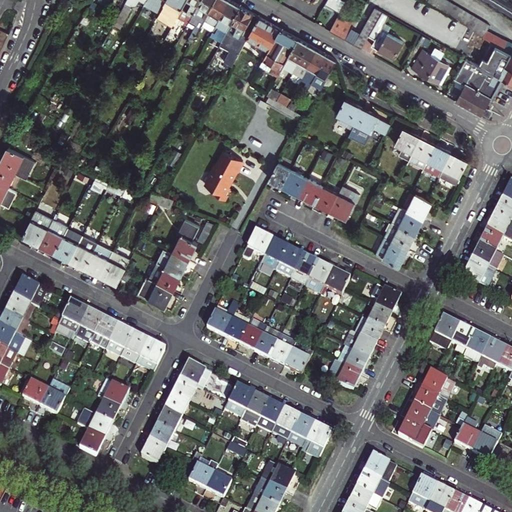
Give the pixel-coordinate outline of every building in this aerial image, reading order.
[(147,0),(127,0),(114,24),(122,29),(133,10),(132,7),(135,1),(144,7),(147,1),(147,0)] [(147,0),(147,1),(163,9),(167,0),(147,0)] [(187,0),(167,0),(163,9),(158,17),(168,23),(174,12),(180,15),(182,10),(187,0)] [(193,17),(202,0),(187,0),(182,10),(193,17)] [(216,0),(202,0),(193,17),(190,23),(197,27),(191,37),(195,39),(202,27),(216,0)] [(230,2),(227,0),(216,0),(202,27),(213,33),(216,27),(230,2)] [(328,0),(344,8),(348,0),(328,0)] [(452,1),(450,0),(444,0),(441,6),(447,10),(452,1)] [(457,4),(452,1),(447,10),(452,13),(457,4)] [(242,8),(230,2),(216,27),(213,33),(211,36),(223,43),(228,32),(242,8)] [(458,17),(463,7),(457,4),(452,13),(458,17)] [(371,35),(385,10),(377,6),(364,29),(356,43),(364,48),(371,35)] [(463,20),(469,11),(463,7),(458,17),(463,20)] [(260,18),(242,8),(228,32),(237,37),(224,61),(234,67),(248,40),(260,18)] [(378,38),(374,45),(397,57),(405,41),(390,32),(394,26),(387,22),(391,14),(385,10),(371,35),(378,38)] [(332,30),(347,38),(355,24),(360,16),(351,11),(348,16),(346,21),(339,17),(332,30)] [(474,14),(469,11),(463,20),(469,23),(474,14)] [(346,21),(348,16),(342,12),(339,17),(346,21)] [(473,28),(480,17),(474,14),(469,23),(468,25),(473,28)] [(479,31),(485,21),(480,17),(473,28),(479,31)] [(282,30),(260,18),(248,40),(269,52),(282,30)] [(486,35),(489,29),(492,24),(485,21),(479,31),(486,35)] [(0,29),(0,54),(10,34),(0,29)] [(485,37),(493,42),(511,51),(511,40),(489,29),(486,35),(485,37)] [(282,30),(269,52),(265,60),(275,66),(271,73),(278,77),(284,68),(299,40),(282,30)] [(293,73),(309,45),(299,40),(284,68),(293,73)] [(496,73),(511,81),(511,51),(493,42),(484,58),(475,53),(472,59),(496,73)] [(302,78),(318,51),(309,45),(293,73),(302,78)] [(425,48),(414,67),(440,82),(451,63),(425,48)] [(327,56),(318,51),(302,78),(311,83),(327,56)] [(338,61),(327,56),(311,83),(322,89),(338,61)] [(496,73),(472,59),(468,57),(457,77),(467,83),(457,101),(484,116),(490,104),(498,88),(490,83),(496,73)] [(305,118),(286,107),(277,101),(269,97),(266,102),(269,104),(302,123),(305,118)] [(355,124),(363,108),(346,100),(338,116),(355,124)] [(28,116),(13,107),(8,116),(23,125),(28,116)] [(381,118),(363,108),(355,124),(353,129),(359,133),(360,135),(366,138),(369,138),(371,133),(373,134),(375,129),(386,134),(391,124),(380,119),(381,118)] [(410,161),(422,138),(404,129),(396,145),(403,149),(400,155),(410,161)] [(436,145),(422,138),(410,161),(424,168),(436,145)] [(451,153),(436,145),(424,168),(439,176),(451,153)] [(10,148),(1,165),(18,174),(28,179),(37,162),(10,148)] [(241,160),(224,151),(216,165),(214,164),(210,171),(211,174),(206,184),(207,187),(216,192),(214,196),(223,201),(229,192),(229,189),(227,187),(226,187),(228,182),(231,183),(237,172),(235,172),(241,160)] [(457,185),(469,162),(451,153),(439,176),(457,185)] [(301,195),(309,179),(279,164),(270,179),(301,195)] [(0,167),(0,184),(10,190),(18,174),(1,165),(0,167)] [(401,178),(393,173),(390,180),(398,184),(401,178)] [(316,203),(324,187),(309,179),(301,195),(316,203)] [(131,200),(134,192),(110,182),(107,189),(131,200)] [(503,199),(511,203),(511,182),(503,199)] [(18,194),(10,190),(0,184),(0,203),(6,207),(10,209),(18,194)] [(344,185),(339,194),(331,210),(348,219),(361,194),(344,185)] [(144,186),(139,194),(143,195),(161,203),(164,196),(163,196),(164,195),(144,186)] [(331,210),(339,194),(324,187),(316,203),(331,210)] [(416,194),(408,211),(424,219),(432,202),(416,194)] [(161,203),(172,207),(175,200),(164,196),(161,203)] [(511,223),(511,221),(511,203),(503,199),(495,215),(511,223)] [(408,211),(400,207),(393,222),(416,234),(424,219),(408,211)] [(42,246),(55,219),(38,211),(25,237),(42,246)] [(511,223),(495,215),(488,229),(504,237),(511,223)] [(68,230),(70,226),(55,219),(42,246),(56,253),(68,230)] [(215,224),(208,221),(200,241),(206,244),(215,224)] [(393,222),(385,238),(409,250),(416,234),(393,222)] [(497,253),(504,237),(488,229),(480,245),(497,253)] [(68,230),(56,253),(72,261),(84,238),(68,230)] [(254,253),(264,258),(273,242),(255,234),(243,259),(249,262),(254,253)] [(84,238),(72,261),(87,268),(99,243),(85,235),(84,238)] [(175,252),(191,260),(199,243),(183,235),(175,252)] [(409,250),(385,238),(376,255),(400,267),(409,250)] [(273,242),(264,258),(261,265),(276,272),(288,250),(273,242)] [(99,243),(87,268),(102,276),(115,251),(99,243)] [(497,253),(480,245),(473,260),(489,268),(498,272),(505,257),(497,253)] [(115,250),(115,251),(102,276),(119,284),(133,259),(115,250)] [(303,257),(288,250),(276,272),(291,280),(303,257)] [(167,267),(183,275),(191,260),(175,252),(167,267)] [(318,265),(303,257),(291,280),(306,288),(318,265)] [(481,285),(489,268),(473,260),(465,277),(481,285)] [(176,290),(183,275),(167,267),(158,263),(151,278),(176,290)] [(332,272),(318,265),(306,288),(321,295),(324,289),(332,272)] [(350,281),(332,272),(324,289),(342,297),(350,281)] [(140,295),(151,300),(167,308),(176,290),(151,278),(148,277),(140,295)] [(24,278),(18,292),(34,299),(40,302),(46,290),(38,287),(38,285),(24,278)] [(392,315),(400,299),(378,287),(372,300),(378,303),(376,307),(392,315)] [(18,292),(12,302),(29,309),(34,299),(18,292)] [(29,309),(12,302),(8,313),(29,324),(34,314),(29,311),(29,309)] [(237,313),(240,306),(234,303),(228,314),(217,308),(207,329),(224,337),(237,313)] [(84,321),(88,313),(71,304),(61,323),(59,327),(71,333),(75,326),(80,329),(84,321)] [(392,315),(376,307),(370,319),(363,316),(362,320),(384,331),(392,315)] [(29,324),(8,313),(0,328),(23,339),(31,325),(29,324)] [(96,337),(104,320),(88,313),(84,321),(80,329),(96,337)] [(237,313),(224,337),(239,345),(252,321),(237,313)] [(452,342),(460,327),(443,318),(431,343),(448,352),(452,342)] [(100,347),(107,351),(119,328),(104,320),(96,337),(103,340),(100,347)] [(376,346),(384,331),(362,320),(354,335),(376,346)] [(255,353),(267,328),(252,321),(239,345),(255,353)] [(23,339),(0,328),(0,327),(0,346),(18,355),(26,341),(23,339)] [(476,334),(460,327),(452,342),(460,346),(457,352),(465,356),(468,350),(476,334)] [(125,352),(134,335),(119,328),(107,351),(122,358),(125,352)] [(269,360),(282,336),(267,328),(255,353),(269,360)] [(376,346),(354,335),(351,333),(343,348),(346,350),(369,361),(376,346)] [(476,334),(468,350),(465,356),(475,360),(480,363),(491,342),(476,334)] [(140,359),(149,343),(134,335),(125,352),(140,359)] [(282,336),(269,360),(285,368),(293,352),(297,344),(282,336)] [(506,350),(491,342),(480,363),(495,371),(498,366),(506,350)] [(140,359),(137,366),(154,374),(166,351),(149,343),(140,359)] [(18,355),(0,346),(0,365),(11,371),(18,355)] [(346,350),(338,365),(361,376),(369,361),(346,350)] [(511,352),(506,350),(498,366),(511,372),(511,352)] [(301,376),(309,360),(293,352),(285,368),(301,376)] [(212,374),(206,371),(190,363),(181,381),(197,389),(203,392),(212,374)] [(0,387),(2,389),(11,371),(0,365),(0,387)] [(361,376),(338,365),(330,380),(353,392),(361,376)] [(424,389),(448,401),(457,384),(432,371),(424,389)] [(190,404),(197,389),(181,381),(173,396),(190,404)] [(49,391),(31,382),(22,399),(40,408),(49,391)] [(99,398),(105,401),(121,409),(129,393),(107,382),(99,398)] [(246,412),(255,396),(237,387),(227,408),(244,417),(246,412)] [(424,389),(416,403),(441,416),(448,401),(424,389)] [(49,391),(40,408),(58,417),(66,400),(49,391)] [(190,404),(173,396),(166,411),(182,420),(190,404)] [(261,420),(270,403),(255,396),(246,412),(261,420)] [(97,417),(113,425),(121,409),(105,401),(97,417)] [(276,428),(285,411),(270,403),(261,420),(259,424),(274,432),(276,428)] [(408,419),(433,431),(441,416),(416,403),(408,419)] [(174,434),(182,420),(166,411),(158,426),(174,434)] [(291,435),(300,418),(285,411),(276,428),(291,435)] [(113,425),(97,417),(89,432),(105,440),(113,425)] [(306,443),(315,426),(300,418),(291,435),(288,442),(302,450),(306,443)] [(424,449),(433,431),(408,419),(399,436),(424,449)] [(464,426),(482,436),(485,430),(485,429),(467,420),(464,426)] [(174,434),(158,426),(151,441),(167,449),(174,434)] [(333,435),(315,426),(306,443),(324,452),(333,435)] [(473,452),(482,436),(464,426),(463,427),(455,443),(473,452)] [(482,436),(473,452),(491,461),(499,444),(487,438),(490,433),(485,430),(482,436)] [(105,440),(89,432),(81,449),(97,457),(105,440)] [(204,436),(201,443),(206,445),(209,439),(204,436)] [(167,449),(151,441),(142,459),(158,467),(167,449)] [(198,465),(202,457),(197,454),(193,462),(198,465)] [(386,474),(391,464),(375,455),(366,473),(391,485),(394,478),(386,474)] [(206,492),(215,475),(219,467),(211,463),(207,471),(197,466),(189,483),(206,492)] [(262,481),(287,493),(295,477),(271,465),(262,481)] [(391,485),(366,473),(359,487),(383,499),(391,485)] [(215,475),(206,492),(224,500),(232,483),(215,475)] [(431,503),(439,487),(422,478),(410,502),(427,511),(431,503)] [(254,496),(279,509),(287,493),(262,481),(254,496)] [(383,499),(359,487),(351,503),(368,511),(370,506),(378,510),(383,499)] [(447,511),(454,495),(439,487),(431,503),(447,511)] [(464,511),(470,502),(454,495),(447,511),(445,511),(464,511)] [(247,511),(277,511),(279,509),(254,496),(247,511)] [(224,500),(220,508),(225,511),(229,503),(224,500)] [(470,502),(464,511),(483,511),(484,510),(470,502)] [(366,511),(368,511),(351,503),(346,511),(366,511)]
